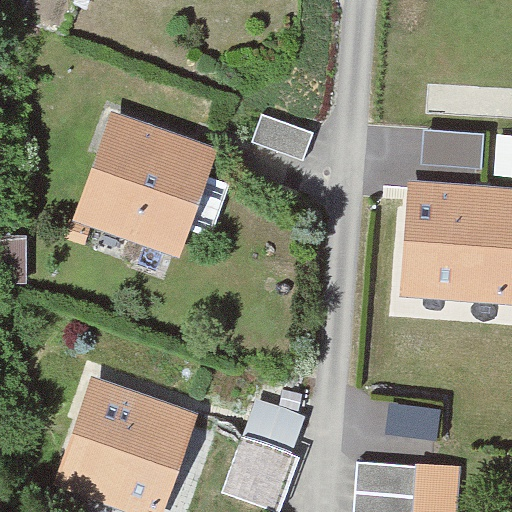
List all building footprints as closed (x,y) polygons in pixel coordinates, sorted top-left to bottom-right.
[(114,125),(70,230),(178,268),(215,163),(114,125)] [(429,125),(428,158),(487,161),(488,128),(429,125)] [(511,289),(511,201),(412,199),(397,303),(510,310),(511,289)] [(97,389),(55,488),(119,511),(168,511),(193,426),(97,389)] [(299,443),(310,410),(264,395),(253,428),(299,443)] [(249,431),(229,487),(282,505),(301,449),(249,431)]
